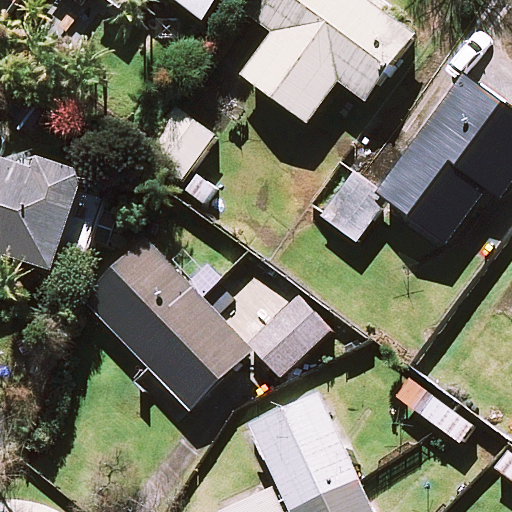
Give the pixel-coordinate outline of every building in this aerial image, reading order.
[(131,0),(171,0),(204,24),(222,0),(107,0),(125,11),(131,0)] [(414,38),(360,0),(259,0),(248,16),(275,35),(244,80),(309,126),(339,84),(367,104),(414,38)] [(511,187),(511,112),(466,78),(381,192),(350,169),(315,216),(356,246),(387,204),(446,248),(487,193),(501,203),(511,187)] [(218,138),(177,110),(145,156),(185,185),(218,138)] [(33,170),(10,162),(0,166),(0,262),(9,259),(55,276),(64,251),(75,220),(74,219),(87,182),(35,163),(33,170)] [(244,343),(148,243),(86,303),(192,413),(254,353),(281,381),(333,331),(296,293),(244,343)] [(477,429),(431,395),(416,416),(461,450),(477,429)] [(374,511),(322,398),(254,430),(291,511),(374,511)] [(511,453),(507,450),(489,473),(511,490),(511,453)] [(283,511),(274,491),(229,511),(283,511)]
